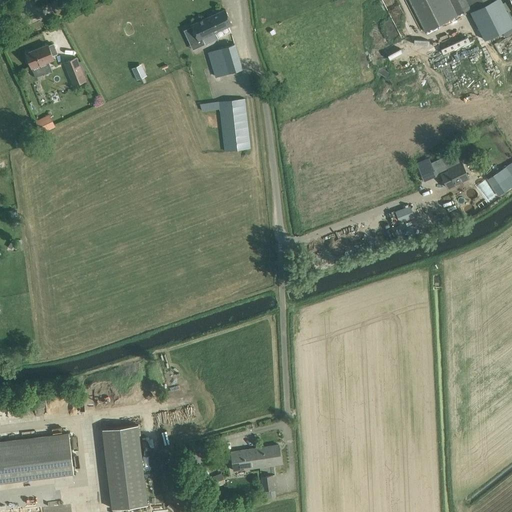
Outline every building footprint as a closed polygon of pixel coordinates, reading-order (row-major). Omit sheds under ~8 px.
[(408,0),(425,32),(458,16),(449,0),(408,0)] [(511,22),(502,2),(500,0),(464,0),(473,17),(485,41),(511,27),(511,22)] [(225,10),(208,17),(215,32),(218,38),(231,33),(228,26),(232,24),(225,10)] [(192,27),(185,31),(190,43),(198,40),(202,38),(205,45),(218,39),(218,38),(215,32),(208,17),(191,25),(192,27)] [(27,57),(25,58),(28,65),(30,64),(32,69),(48,62),(54,60),(52,55),(57,53),(53,44),(49,46),(48,44),(39,48),(34,50),(26,53),(27,57)] [(242,69),(234,44),(209,52),(217,77),(242,69)] [(77,57),(64,62),(73,86),(86,81),(84,75),(88,73),(81,61),(79,61),(77,57)] [(147,76),(141,64),(132,68),(137,80),(139,79),(141,84),(146,82),(144,77),(147,76)] [(200,104),(202,111),(220,110),(224,151),(240,149),(250,148),(244,99),(234,100),(219,101),(200,104)] [(55,127),(49,114),(35,121),(41,133),(55,127)] [(443,158),(431,163),(437,176),(441,174),(442,175),(448,187),(468,177),(464,168),(462,166),(462,164),(461,165),(456,155),(453,156),(444,160),(443,158)] [(429,159),(417,164),(424,182),(437,177),(437,176),(431,163),(429,159)] [(511,176),(506,167),(487,180),(498,196),(511,186),(511,176)] [(409,206),(394,211),(399,223),(414,217),(409,206)] [(99,429),(107,509),(144,505),(135,425),(99,429)] [(0,482),(74,473),(69,433),(0,441),(0,482)] [(279,445),(257,448),(259,467),(281,464),(279,445)] [(257,448),(231,452),(234,471),(259,467),(257,448)] [(210,477),(198,481),(202,492),(225,483),(223,478),(222,473),(210,477)] [(272,475),(261,477),(263,490),(274,488),(272,475)]
